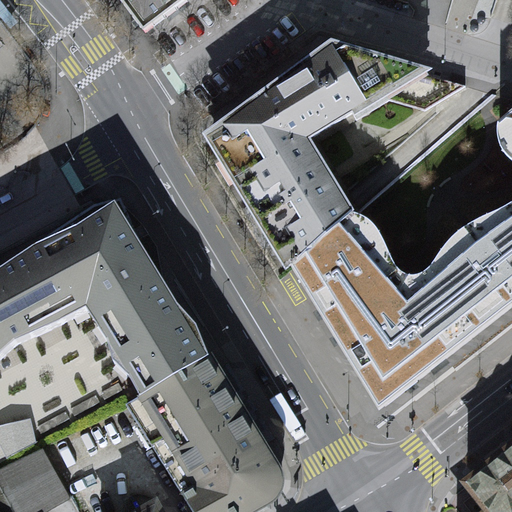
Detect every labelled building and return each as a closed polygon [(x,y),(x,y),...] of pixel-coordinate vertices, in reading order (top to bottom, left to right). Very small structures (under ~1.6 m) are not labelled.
[(118,0),(150,41),(204,0),(118,0)] [(332,53),(210,143),(295,276),(349,240),(360,227),(316,149),(358,123),(361,127),(402,103),(423,108),(459,86),(430,79),(332,53)] [(511,237),(485,257),(417,317),(349,240),(295,276),(384,419),(511,318),(511,128),(511,129),(505,133),(511,142),(511,237)] [(122,195),(0,264),(0,361),(96,308),(145,396),(215,356),(122,195)] [(281,471),(215,356),(145,396),(204,500),(193,506),(196,511),(237,511),(276,490),(280,482),(281,471)] [(0,420),(0,436),(5,449),(39,437),(29,410),(0,420)] [(511,511),(511,448),(466,485),(482,511),(511,511)] [(0,511),(56,511),(74,503),(45,452),(0,473),(0,511)]
